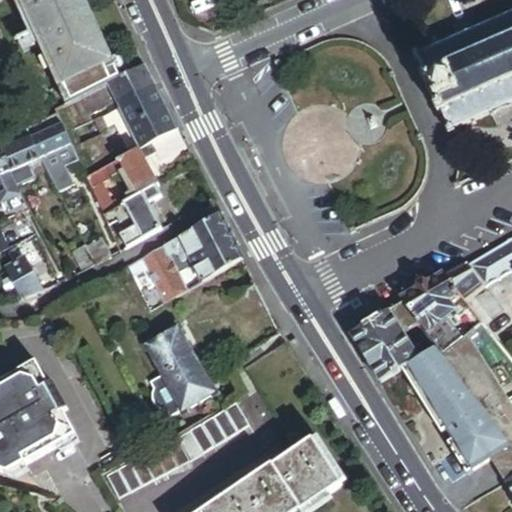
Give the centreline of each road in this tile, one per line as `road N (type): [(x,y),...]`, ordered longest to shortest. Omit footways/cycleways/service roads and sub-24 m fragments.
road 1 (primary): [(303,304),(183,74)]
road 2 (primary): [(438,511),(303,304)]
road 3 (residential): [(303,304),(511,198)]
road 4 (residential): [(183,74),(356,0)]
